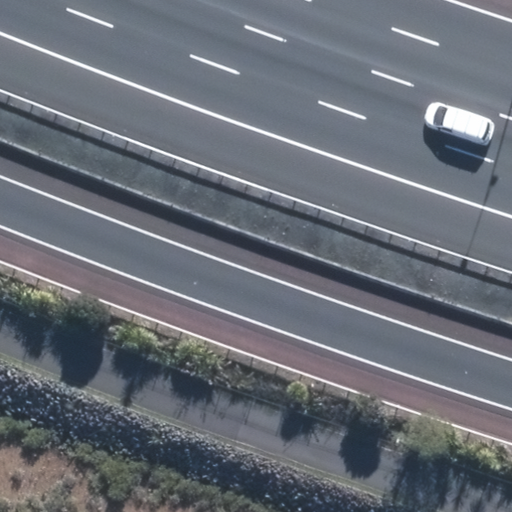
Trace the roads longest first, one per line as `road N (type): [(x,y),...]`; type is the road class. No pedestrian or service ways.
road 1 (motorway): [(511,372),(376,331),(0,187)]
road 2 (motorway): [(511,111),(197,0)]
